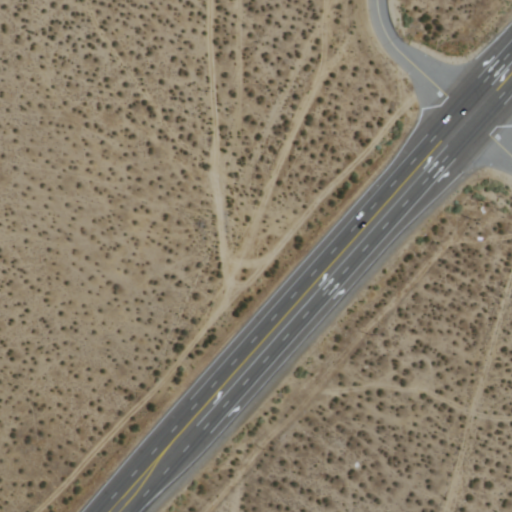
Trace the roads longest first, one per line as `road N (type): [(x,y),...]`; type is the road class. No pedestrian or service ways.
road 1 (trunk): [(460,110),(102,511)]
road 2 (track): [(389,130),(42,511)]
road 3 (trunk): [(144,511),(486,132)]
road 4 (track): [(380,19),(331,62),(306,101),(225,287)]
road 5 (track): [(239,0),(239,119),(219,197),(226,310)]
road 6 (track): [(210,0),(221,180)]
road 7 (residential): [(377,0),(386,36),(460,110)]
